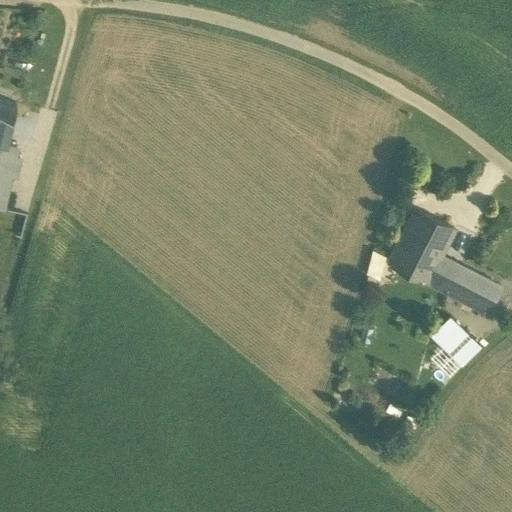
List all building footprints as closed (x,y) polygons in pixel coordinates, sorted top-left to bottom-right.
[(22,101),(0,94),(0,137),(12,140),(22,101)] [(12,140),(0,137),(0,204),(6,206),(23,143),(12,140)] [(405,179),(399,191),(419,201),(425,189),(405,179)] [(417,206),(391,258),(428,278),(440,254),(455,226),(417,206)] [(381,278),(388,254),(375,251),(368,274),(381,278)] [(462,265),(440,254),(428,278),(449,289),(462,265)] [(501,285),(462,265),(449,289),(489,309),(501,285)] [(480,343),(451,314),(433,332),(443,342),(463,361),(480,343)] [(450,375),(463,361),(443,342),(430,355),(450,375)]
